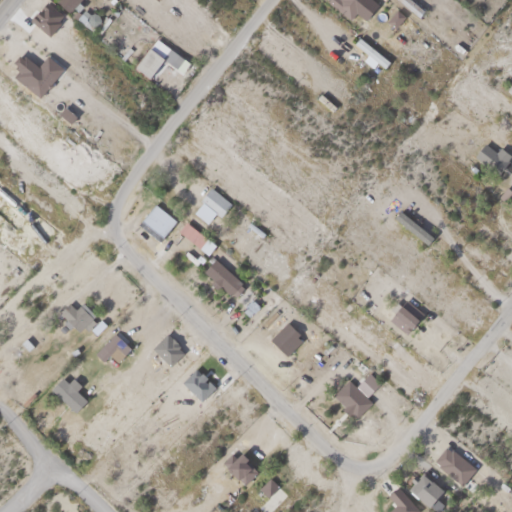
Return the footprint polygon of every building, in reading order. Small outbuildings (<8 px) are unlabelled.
[(56,0),(68,9),(75,0),(56,0)] [(359,0),(329,0),(344,15),(359,0)] [(400,0),(416,12),(420,6),(412,0),(400,0)] [(393,25),(402,14),(393,6),(384,18),(393,25)] [(350,39),(379,64),(385,58),(356,33),(350,39)] [(508,151),(496,143),(482,163),(494,171),(508,151)] [(197,196),(217,213),(228,200),(207,183),(197,196)] [(35,235),(5,207),(0,211),(0,215),(28,242),(35,235)] [(200,268),(231,298),(244,285),(213,255),(200,268)] [(419,309),(402,295),(385,315),(403,329),(419,309)] [(74,329),(92,312),(80,299),(72,305),(67,299),(56,309),(74,329)] [(108,363),(126,344),(111,330),(93,349),(108,363)] [(369,398),(344,375),(328,393),(353,415),(369,398)] [(456,480),(470,467),(446,441),(432,455),(456,480)] [(241,480),(256,466),(238,448),(224,463),(241,480)] [(427,503),(439,485),(418,470),(405,488),(427,503)] [(284,491),(267,474),(246,495),(263,511),(284,491)]
